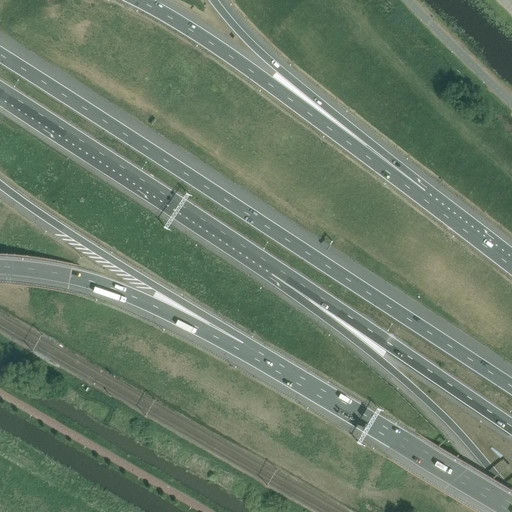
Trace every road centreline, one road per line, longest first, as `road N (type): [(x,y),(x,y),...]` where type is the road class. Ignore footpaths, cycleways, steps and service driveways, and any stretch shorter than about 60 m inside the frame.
road 1 (motorway): [(511,387),(0,55)]
road 2 (motorway): [(420,197),(231,57),(137,0)]
road 3 (motorway): [(274,267),(444,417),(511,494)]
road 4 (motorway): [(0,89),(274,267)]
road 5 (motorway): [(243,343),(511,503)]
road 6 (motorway): [(0,184),(243,343)]
road 7 (motorway): [(274,267),(511,427)]
road 8 (motorway): [(420,197),(213,0)]
road 9 (motorway): [(0,266),(90,281),(243,343)]
